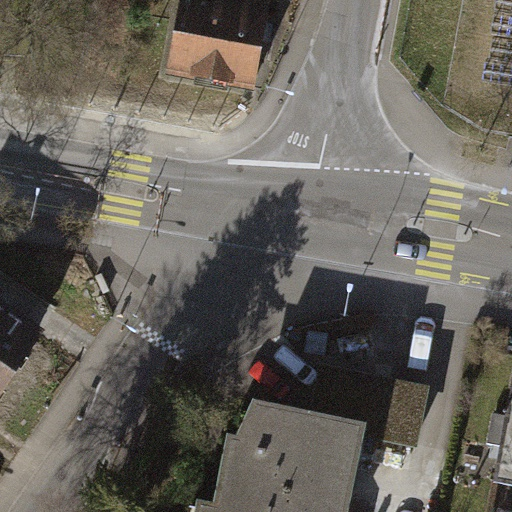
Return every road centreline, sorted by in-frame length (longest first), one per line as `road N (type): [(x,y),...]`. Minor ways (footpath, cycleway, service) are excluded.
road 1 (residential): [(48,511),(214,265),(263,213)]
road 2 (tertiary): [(263,213),(0,166)]
road 3 (tertiary): [(511,243),(263,213)]
road 4 (residential): [(263,213),(305,168),(345,55),(355,0)]
